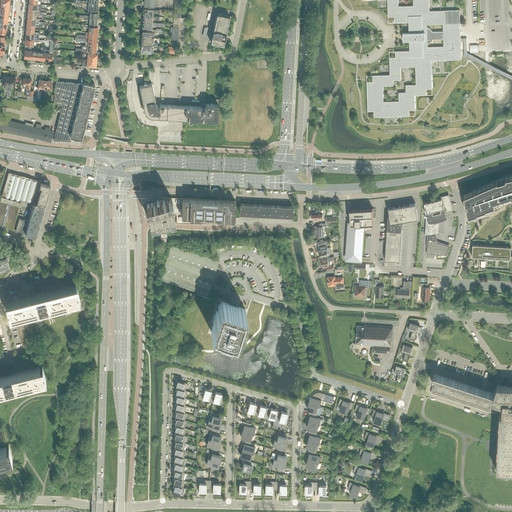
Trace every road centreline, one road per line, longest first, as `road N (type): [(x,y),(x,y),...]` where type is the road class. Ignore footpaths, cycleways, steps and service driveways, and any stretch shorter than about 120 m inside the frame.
road 1 (primary): [(106,192),(99,511)]
road 2 (primary): [(120,511),(119,223)]
road 3 (unclassified): [(434,314),(334,308),(319,294),(297,227),(232,227)]
road 4 (residential): [(404,405),(317,377),(296,310),(247,294)]
road 5 (residential): [(230,387),(165,373),(162,503)]
road 6 (primary): [(327,188),(423,178),(511,152)]
road 7 (unclassified): [(294,505),(367,505),(404,405)]
road 8 (residential): [(116,70),(232,53),(244,0)]
road 9 (primary): [(511,138),(419,167),(345,170)]
road 10 (residential): [(294,505),(295,406),(230,387)]
road 11 (unclassified): [(0,500),(162,503)]
road 12 (secondary): [(298,151),(306,8)]
road 13 (unclassified): [(185,190),(316,197)]
road 14 (secondary): [(294,0),(287,120)]
